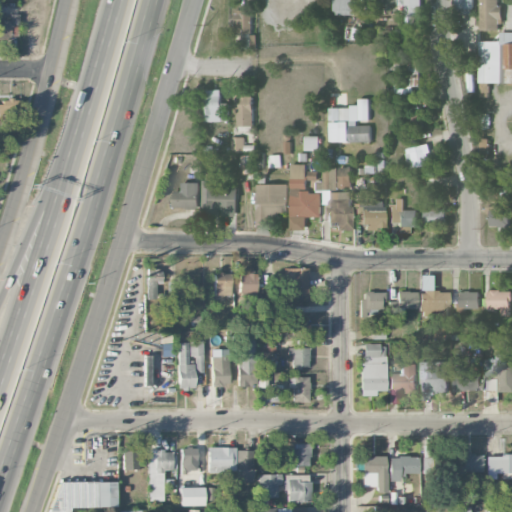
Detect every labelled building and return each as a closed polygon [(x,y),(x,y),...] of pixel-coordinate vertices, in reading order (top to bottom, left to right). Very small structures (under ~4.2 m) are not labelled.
[(357,0),(335,0),(336,15),(357,14),(357,0)] [(405,0),(406,23),(422,23),(421,0),(405,0)] [(473,0),(456,0),(457,14),(474,14),(473,0)] [(480,0),(481,30),(499,29),(499,19),(502,19),(501,0),(480,0)] [(243,49),(253,48),(252,10),(233,11),(233,24),(238,24),(238,33),(242,33),(243,49)] [(0,37),(17,37),(16,14),(9,15),(9,22),(0,21),(0,37)] [(479,41),(479,82),(503,82),(503,83),(511,82),(511,31),(500,32),(500,41),(479,41)] [(412,60),(411,81),(419,82),(420,61),(412,60)] [(229,102),(222,103),(222,89),(205,90),(205,122),(230,121),(229,102)] [(255,126),(255,95),(238,95),(238,125),(255,126)] [(372,141),(371,125),(358,125),(357,120),(371,119),(370,98),(359,98),(360,106),(330,107),(331,142),(372,141)] [(478,113),(479,128),(490,127),(489,113),(478,113)] [(232,152),(245,152),(245,136),(232,137),(232,152)] [(320,136),(306,136),(306,150),(320,149),(320,136)] [(490,154),(489,138),(480,138),(481,155),(490,154)] [(407,148),(411,168),(431,164),(427,144),(407,148)] [(255,155),(243,155),(242,173),(255,173),(255,155)] [(307,230),(307,216),(321,217),(322,192),(307,192),(307,164),(291,164),(291,229),(307,230)] [(351,230),(351,191),(338,192),(338,198),(332,198),(332,189),(338,189),(338,167),(324,167),(324,181),(316,181),(316,189),(325,189),(326,223),(336,223),(336,230),(351,230)] [(352,188),(352,167),(340,167),(340,188),(352,188)] [(212,186),(212,180),(204,180),(203,213),(222,213),(222,215),(238,216),(238,187),(212,186)] [(200,182),(183,182),(183,191),(175,191),(175,208),(200,208),(200,182)] [(257,184),(258,223),(280,223),(280,213),(288,213),(288,183),(257,184)] [(417,210),(404,210),(404,198),(397,198),(397,204),(390,204),(390,223),(398,223),(397,233),(408,233),(408,227),(417,227),(417,210)] [(384,202),(361,202),(362,229),(384,229),(384,202)] [(446,225),(447,205),(424,204),(424,224),(446,225)] [(510,226),(510,208),(490,208),(490,226),(510,226)] [(146,299),(156,299),(156,286),(161,286),(161,268),(146,269),(146,299)] [(307,296),(307,268),(286,269),(286,296),(307,296)] [(213,295),(230,295),(230,273),(213,273),(213,295)] [(238,292),(255,293),(256,274),(238,273),(238,292)] [(167,281),(167,295),(181,295),(181,281),(167,281)] [(488,310),(501,310),(501,315),(510,315),(511,290),(488,290),(488,310)] [(402,308),(416,308),(416,291),(396,291),(396,301),(388,301),(388,316),(402,316),(402,308)] [(448,291),(419,292),(419,316),(448,315),(448,291)] [(480,307),(480,291),(460,291),(460,308),(480,307)] [(382,292),(360,292),(359,316),(369,316),(369,310),(382,310),(382,292)] [(291,337),(307,337),(307,316),(291,316),(291,337)] [(237,386),(255,385),(254,334),(239,334),(239,360),(236,360),(237,386)] [(259,352),(274,352),(274,339),(258,340),(259,352)] [(193,389),(193,373),(203,372),(203,341),(177,342),(177,389),(193,389)] [(384,391),(385,344),(361,343),(360,395),(375,396),(375,391),(384,391)] [(172,356),(172,344),(161,344),(161,356),(172,356)] [(286,348),(286,356),(291,356),(292,368),(308,368),(308,348),(286,348)] [(151,356),(143,356),(143,386),(150,386),(151,356)] [(227,356),(210,357),(211,386),(228,386),(227,356)] [(484,390),(510,390),(511,360),(484,359),(484,390)] [(422,393),(447,392),(447,361),(421,361),(422,393)] [(402,374),(389,373),(389,403),(398,404),(398,393),(417,393),(417,364),(402,364),(402,374)] [(453,390),(480,390),(480,370),(465,370),(465,366),(453,366),(453,390)] [(290,403),(309,402),(308,377),(290,377),(290,403)] [(290,465),(309,466),(309,444),(291,443),(290,465)] [(235,448),(208,447),(207,473),(234,474),(235,448)] [(181,470),(196,470),(195,448),(180,448),(181,470)] [(136,469),(136,450),(122,451),(122,470),(136,469)] [(251,450),(235,450),(236,482),(252,481),(251,450)] [(148,501),(163,500),(162,469),(176,469),(175,451),(148,451),(148,501)] [(481,471),(481,453),(459,454),(460,472),(481,471)] [(511,454),(485,456),(486,479),(495,479),(495,476),(511,475),(511,454)] [(417,474),(418,457),(388,456),(388,481),(400,481),(401,473),(417,474)] [(361,457),(361,487),(375,486),(375,493),(385,493),(385,457),(361,457)] [(257,474),(258,497),(279,497),(279,474),(257,474)] [(309,474),(285,475),(285,502),(309,501),(309,474)] [(115,507),(115,481),(48,482),(48,511),(69,511),(70,508),(115,507)] [(179,505),(203,506),(203,488),(179,487),(179,505)]
